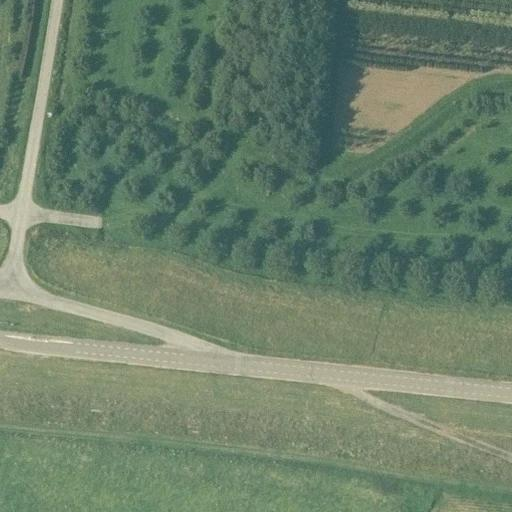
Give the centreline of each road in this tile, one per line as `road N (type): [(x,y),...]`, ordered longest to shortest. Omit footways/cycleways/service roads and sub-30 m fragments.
road 1 (unclassified): [(10,287),(58,0)]
road 2 (unclassified): [(511,394),(230,364)]
road 3 (unclassified): [(230,364),(10,287)]
road 4 (unclassified): [(230,364),(0,342)]
road 5 (track): [(340,376),(351,392),(511,460)]
